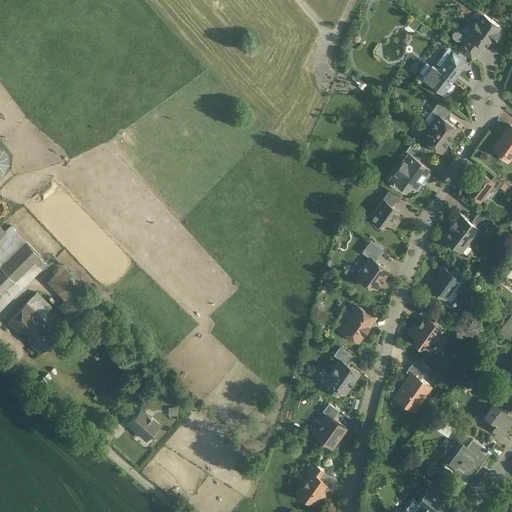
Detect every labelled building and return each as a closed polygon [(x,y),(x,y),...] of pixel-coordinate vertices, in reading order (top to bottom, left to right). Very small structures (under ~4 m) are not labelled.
[(499,25),(483,13),(478,20),(477,19),(473,19),(470,23),(471,26),(473,28),(469,33),(468,33),(481,43),(481,42),(484,45),(490,37),(492,38),(493,38),(497,32),(497,30),(496,29),(499,25)] [(418,22),(417,20),(415,18),(412,18),(409,22),(415,27),(418,22)] [(481,43),(468,33),(458,47),(459,48),(467,53),(471,56),(481,43)] [(467,53),(459,48),(457,52),(455,50),(454,51),(464,59),(467,53)] [(454,51),(452,50),(448,56),(460,65),(461,66),(465,60),(464,59),(454,51)] [(448,57),(442,53),(436,61),(441,64),(438,68),(429,80),(442,91),(448,82),(447,82),(460,65),(448,56),(448,57)] [(432,63),(423,75),(429,80),(438,68),(432,63)] [(452,107),(440,97),(435,103),(448,112),(452,107)] [(448,112),(435,103),(431,109),(438,114),(438,113),(444,118),(448,112)] [(500,114),(511,120),(511,117),(511,110),(505,106),(500,114)] [(444,118),(438,113),(438,114),(430,124),(449,139),(457,127),(444,118)] [(511,123),(509,121),(503,129),(504,130),(493,144),(502,151),(503,149),(509,154),(511,150),(511,123)] [(449,139),(430,124),(421,136),(441,150),(449,139)] [(424,150),(411,141),(405,149),(408,151),(418,158),(424,150)] [(6,148),(0,148),(0,170),(11,168),(6,148)] [(408,151),(403,159),(394,170),(389,177),(392,179),(392,180),(393,181),(394,180),(402,186),(407,180),(417,187),(422,180),(421,180),(425,174),(426,174),(431,168),(418,158),(408,151)] [(479,169),(475,175),(474,174),(468,182),(469,183),(465,188),(479,199),(491,184),(494,180),(490,178),(479,169)] [(504,180),(494,173),(490,178),(494,180),(491,184),(497,189),(504,180)] [(400,197),(389,188),(382,198),(384,199),(392,205),(395,201),(397,202),(400,197)] [(384,199),(370,218),(376,222),(389,220),(391,221),(397,213),(392,210),(395,207),(392,205),(384,199)] [(479,211),(474,216),(485,225),(490,220),(479,211)] [(461,214),(457,219),(456,218),(449,227),(450,228),(443,237),(460,250),(478,227),(461,214)] [(6,231),(0,236),(0,245),(16,230),(11,225),(6,231)] [(16,230),(0,245),(0,264),(20,284),(22,287),(47,262),(16,230)] [(383,248),(371,239),(362,251),(371,258),(371,257),(375,260),(383,248)] [(375,260),(371,257),(371,258),(365,265),(364,265),(362,266),(364,267),(363,268),(360,268),(358,272),(358,274),(358,275),(357,276),(365,283),(368,282),(375,287),(377,285),(376,283),(378,280),(381,280),(388,269),(375,260)] [(0,304),(20,284),(0,264),(0,304)] [(469,273),(456,264),(450,272),(459,279),(463,282),(469,273)] [(80,285),(62,266),(57,271),(75,289),(80,285)] [(444,268),(430,287),(437,292),(436,293),(438,294),(439,293),(451,302),(457,293),(452,289),(459,279),(450,272),(444,268)] [(75,289),(57,271),(49,279),(67,297),(75,289)] [(67,297),(60,305),(65,310),(74,318),(87,304),(82,298),(87,292),(80,285),(75,289),(67,297)] [(51,306),(36,292),(26,302),(41,316),(51,306)] [(41,316),(26,302),(26,303),(9,319),(8,320),(9,321),(41,352),(59,333),(41,316)] [(60,315),(51,306),(41,316),(59,333),(74,318),(65,310),(60,315)] [(357,306),(341,328),(358,340),(374,318),(357,306)] [(449,321),(439,313),(432,322),(433,323),(434,322),(443,329),(449,321)] [(511,315),(499,330),(508,337),(511,331),(511,315)] [(424,319),(421,324),(419,323),(411,334),(417,338),(415,340),(416,343),(419,346),(423,346),(424,344),(429,348),(435,340),(438,342),(441,342),(444,338),(443,335),(440,333),(443,329),(434,322),(433,323),(431,325),(424,319)] [(119,339),(110,329),(104,335),(114,345),(119,339)] [(89,339),(78,338),(77,349),(88,350),(89,339)] [(352,354),(339,345),(333,354),(340,358),(346,363),(352,354)] [(346,363),(340,358),(325,378),(331,382),(329,385),(330,386),(328,389),(334,393),(336,390),(338,391),(340,388),(345,392),(359,372),(346,363)] [(416,358),(406,371),(413,377),(414,375),(420,379),(428,368),(416,358)] [(511,373),(510,372),(502,382),(511,389),(511,373)] [(420,379),(414,375),(413,377),(410,381),(408,379),(396,395),(411,406),(416,399),(419,401),(430,386),(420,379)] [(469,378),(464,384),(468,388),(474,381),(469,378)] [(339,409),(329,401),(323,410),(327,413),(328,413),(333,417),(339,409)] [(506,411),(493,401),(484,413),(495,421),(494,422),(495,423),(492,426),(501,433),(511,418),(505,413),(506,411)] [(141,408),(129,422),(146,438),(159,424),(141,408)] [(333,417),(328,413),(327,413),(313,433),(331,446),(346,426),(333,417)] [(468,433),(452,456),(449,455),(444,462),(457,472),(460,467),(471,475),(489,449),(490,448),(487,446),(468,433)] [(324,469),(313,461),(307,469),(311,472),(312,471),(319,476),(324,469)] [(471,475),(460,467),(457,472),(453,478),(463,485),(471,475)] [(311,472),(297,491),(305,497),(308,496),(314,500),(320,493),(319,491),(325,484),(320,480),(319,477),(319,476),(312,471),(311,472)] [(443,485),(433,478),(425,487),(426,488),(427,487),(436,494),(443,485)] [(436,494),(427,487),(426,488),(417,500),(418,501),(412,510),(414,511),(442,511),(449,504),(436,494)]
